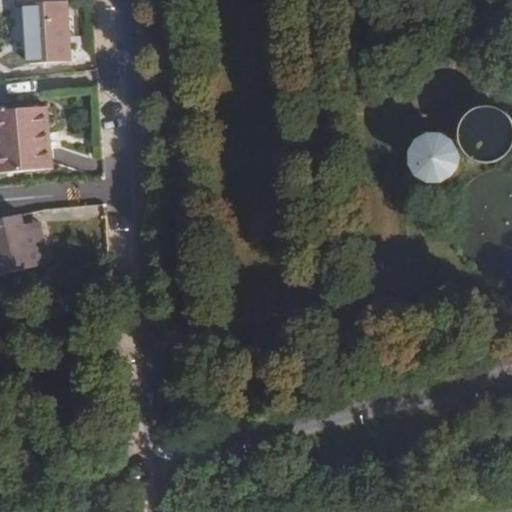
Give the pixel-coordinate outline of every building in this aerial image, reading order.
[(29,64),(72,61),(68,2),(25,4),(29,64)] [(0,173),(53,169),(48,107),(0,111),(0,173)] [(508,149),(509,148),(511,146),(511,143),(511,126),(510,124),(509,122),(507,120),(505,118),(503,117),(500,116),(498,115),(495,115),(493,114),(490,115),(488,115),(485,116),(483,118),(481,119),(479,120),(477,123),(476,125),(475,127),(473,129),(473,132),(473,134),(473,137),(473,140),(474,142),(475,144),(476,146),(478,149),(480,150),(482,152),(484,153),(486,154),(489,155),(491,155),(494,155),(496,155),(499,155),(502,154),(504,153),(506,151),(508,149)] [(452,175),(457,170),(459,164),(460,157),(458,150),(454,145),(448,141),(441,139),(434,140),(428,143),(423,148),(420,154),(420,161),(422,168),(426,173),(432,177),(438,179),(445,178),(452,175)] [(0,275),(49,264),(40,223),(27,226),(24,215),(0,220),(0,275)]
